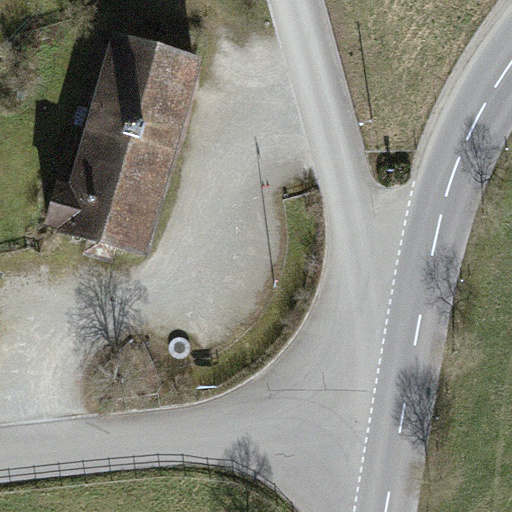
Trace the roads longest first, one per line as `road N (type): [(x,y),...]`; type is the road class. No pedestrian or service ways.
road 1 (residential): [(0,455),(255,437)]
road 2 (residential): [(255,437),(318,381),(348,295),(357,219)]
road 3 (tertiary): [(395,459),(439,231)]
road 4 (residential): [(357,219),(296,0)]
road 5 (tertiary): [(439,231),(463,150),(511,66)]
road 6 (residential): [(255,437),(395,459)]
